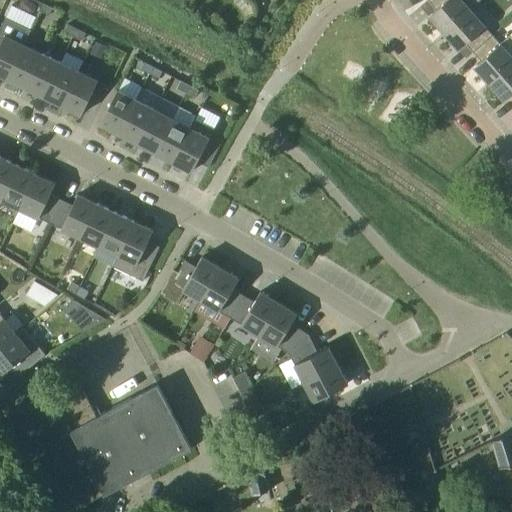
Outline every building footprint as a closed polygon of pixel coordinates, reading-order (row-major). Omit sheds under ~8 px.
[(188,4),(184,0),(158,0),(179,10),(188,4)] [(444,33),(470,9),(481,0),(429,0),(436,10),(429,16),(444,33)] [(30,28),(36,15),(13,4),(7,17),(30,28)] [(49,15),(53,8),(44,4),(40,11),(49,15)] [(474,52),(493,35),(470,9),(444,33),(459,49),(466,43),(474,52)] [(77,29),(69,25),(68,24),(68,25),(65,32),(74,36),(77,29)] [(86,33),(77,29),(74,36),(83,40),(86,33)] [(0,75),(7,79),(24,45),(0,33),(0,75)] [(490,83),(511,63),(511,36),(510,34),(500,43),(493,35),(474,52),(481,61),(475,67),(490,83)] [(26,88),(42,54),(24,45),(7,79),(26,88)] [(44,97),(61,63),(42,54),(26,88),(44,97)] [(141,69),(150,74),(154,67),(145,62),(141,69)] [(80,72),(61,63),(44,97),(63,106),(80,72)] [(511,95),(511,63),(490,83),(505,100),(511,94),(511,95)] [(159,78),(163,71),(154,67),(150,74),(159,78)] [(98,80),(80,72),(63,106),(82,115),(98,80)] [(190,86),(181,81),(178,88),(187,93),(190,86)] [(199,90),(190,86),(187,93),(195,97),(199,90)] [(136,100),(118,90),(100,124),(119,133),(136,100)] [(137,143),(155,109),(136,100),(119,133),(137,143)] [(137,143),(155,153),(173,119),(155,109),(137,143)] [(191,128),(190,128),(173,119),(155,153),(174,162),(191,128)] [(191,128),(174,162),(192,172),(198,161),(209,167),(221,144),(210,138),(214,129),(195,119),(190,128),(191,128)] [(0,156),(0,199),(2,200),(18,165),(0,156)] [(2,200),(20,209),(37,174),(18,165),(2,200)] [(50,223),(62,199),(51,194),(56,183),(37,174),(20,209),(50,223)] [(81,238),(97,203),(79,194),(73,205),(62,199),(50,223),(81,238)] [(97,203),(81,238),(99,247),(116,212),(97,203)] [(135,221),(116,212),(99,247),(118,256),(135,221)] [(149,270),(160,247),(149,241),(154,230),(135,221),(118,256),(149,270)] [(186,260),(172,282),(201,300),(221,267),(203,256),(197,266),(186,260)] [(231,318),(244,295),(233,288),(239,278),(221,267),(201,300),(231,318)] [(76,294),(80,287),(72,282),(68,288),(76,294)] [(76,294),(85,299),(89,292),(80,287),(76,294)] [(260,335),(279,302),(261,291),(255,302),(244,295),(231,318),(260,335)] [(260,335),(289,353),(309,334),(291,323),(298,313),(279,302),(260,335)] [(17,333),(0,312),(0,348),(17,334),(17,333)] [(17,333),(17,334),(0,348),(0,372),(1,374),(10,367),(19,377),(46,354),(24,327),(17,333)] [(305,383),(338,365),(329,346),(318,352),(309,334),(289,353),(305,383)] [(211,348),(199,340),(191,353),(204,360),(211,348)] [(315,401),(348,384),(338,365),(305,383),(315,401)] [(58,405),(6,432),(2,427),(0,428),(4,432),(12,442),(19,452),(26,463),(32,474),(38,485),(42,497),(46,509),(47,511),(53,511),(101,487),(105,495),(192,449),(158,384),(106,411),(97,415),(84,391),(58,405)] [(253,387),(241,393),(254,419),(266,412),(253,387)] [(334,428),(339,445),(352,441),(347,424),(334,428)] [(511,430),(492,441),(500,468),(511,464),(511,430)] [(260,473),(261,472),(259,472),(259,473),(254,474),(254,473),(252,474),(253,475),(251,479),(250,479),(249,480),(251,480),(254,493),(253,493),(253,495),(254,495),(256,494),(267,491),(269,491),(270,491),(270,489),(269,489),(268,487),(265,477),(266,476),(265,475),(264,475),(260,473)]
